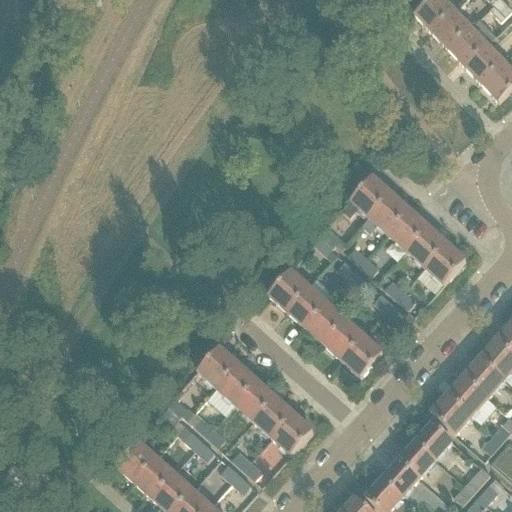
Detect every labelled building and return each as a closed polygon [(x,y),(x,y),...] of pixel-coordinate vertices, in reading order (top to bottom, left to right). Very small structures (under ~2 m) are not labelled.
[(435,0),(415,19),(432,37),(454,16),(439,0),(435,0)] [(499,0),(484,0),(493,9),(501,2),(499,0)] [(493,9),(489,14),(501,26),(511,15),(511,13),(501,2),(493,9)] [(432,37),(448,54),(470,33),(454,16),(432,37)] [(470,33),(448,54),(465,71),(487,50),(495,42),(479,25),(470,33)] [(487,50),(465,71),(482,89),(504,68),(508,64),(502,58),(498,62),(487,50)] [(511,75),(504,68),(482,89),(499,107),(511,94),(511,75)] [(391,199),(372,182),(362,173),(340,197),(350,206),(342,216),(350,223),(359,214),(369,223),(391,199)] [(377,230),(388,240),(409,215),(391,199),(369,223),(362,231),(370,238),(377,230)] [(388,240),(407,257),(428,233),(409,215),(388,240)] [(329,233),(321,242),(333,253),(341,244),(329,233)] [(407,257),(426,274),(447,250),(428,233),(407,257)] [(333,253),(321,242),(314,250),(326,261),(333,253)] [(447,250),(426,274),(444,290),(466,266),(447,250)] [(355,253),(347,262),(358,272),(367,263),(355,253)] [(367,263),(358,272),(370,283),(379,273),(367,263)] [(345,266),(337,275),(349,286),(356,277),(345,266)] [(269,301),(287,317),(309,293),(290,277),(269,301)] [(356,277),(349,286),(360,296),(368,287),(356,277)] [(385,295),(397,306),(404,297),(392,286),(385,295)] [(287,317),(305,334),(327,310),(309,293),(287,317)] [(404,297),(397,306),(408,315),(416,307),(404,297)] [(373,308),(385,319),(392,310),(381,300),(373,308)] [(305,334),(324,350),(345,326),(327,310),(305,334)] [(392,310),(385,319),(396,329),(404,321),(392,310)] [(324,350),(342,366),(363,343),(345,326),(324,350)] [(511,328),(497,345),(511,358),(511,328)] [(363,343),(342,366),(361,383),(382,359),(363,343)] [(511,358),(497,345),(480,364),(505,385),(511,376),(511,358)] [(197,376),(216,393),(237,369),(219,352),(197,376)] [(480,364),(464,382),(488,404),(505,385),(480,364)] [(216,393),(235,410),(256,386),(237,369),(216,393)] [(464,382),(448,400),(472,422),(488,404),(464,382)] [(235,410),(253,427),(275,403),(256,386),(235,410)] [(181,395),(173,403),(175,404),(176,405),(183,397),(181,395)] [(472,422),(448,400),(431,419),(455,440),(472,422)] [(253,427),(272,443),(293,419),(275,403),(253,427)] [(175,404),(168,412),(180,423),(181,421),(187,415),(176,405),(175,404)] [(180,423),(168,412),(160,421),(172,431),(180,423)] [(187,415),(181,421),(187,426),(194,418),(189,413),(187,415)] [(293,419),(272,443),(291,460),(312,436),(293,419)] [(203,423),(195,432),(206,442),(214,433),(203,423)] [(432,429),(415,447),(435,465),(452,446),(432,429)] [(503,430),(493,441),(501,448),(511,437),(503,430)] [(214,433),(206,442),(217,453),(226,443),(214,433)] [(191,436),(183,445),(195,456),(203,447),(191,436)] [(501,448),(493,441),(482,453),(490,460),(501,448)] [(116,471),(134,487),(156,463),(137,447),(116,471)] [(203,447),(195,456),(208,467),(215,458),(203,447)] [(415,447),(399,466),(418,483),(435,465),(415,447)] [(491,469),(500,478),(511,464),(511,451),(510,449),(491,469)] [(156,463),(134,487),(152,504),(174,480),(174,479),(180,472),(163,457),(156,464),(156,463)] [(232,465),(243,475),(251,467),(239,457),(232,465)] [(511,464),(500,478),(509,486),(511,482),(511,464)] [(399,466),(382,484),(402,502),(418,483),(399,466)] [(251,467),(243,475),(255,486),(263,478),(251,467)] [(220,479),(232,489),(239,480),(228,470),(220,479)] [(481,471),(464,491),(473,500),(491,480),(481,471)] [(152,504),(161,511),(177,511),(192,496),(174,480),(152,504)] [(239,480),(232,489),(243,499),(251,491),(239,480)] [(392,511),(402,502),(382,484),(365,503),(374,511),(392,511)] [(489,490),(478,502),(479,503),(487,510),(498,497),(489,490)] [(464,491),(453,502),(463,511),(473,500),(464,491)] [(177,511),(209,511),(192,496),(177,511)] [(478,502),(469,511),(484,511),(487,510),(479,503),(478,502)] [(365,511),(355,503),(346,511),(365,511)]
